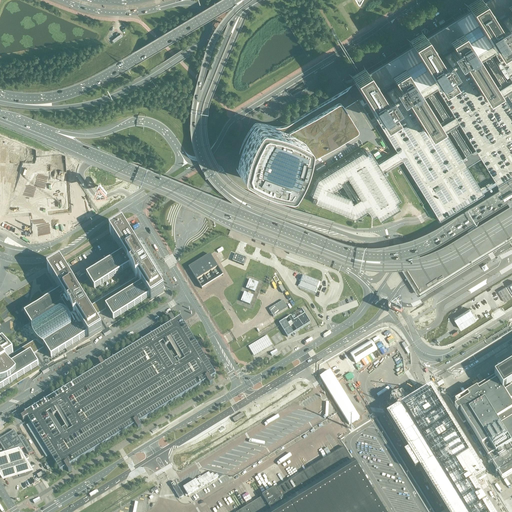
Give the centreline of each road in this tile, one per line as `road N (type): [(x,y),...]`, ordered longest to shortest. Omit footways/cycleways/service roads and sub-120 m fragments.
road 1 (tertiary): [(382,229),(349,229),(240,189),(209,152),(208,100),(242,16),(265,0)]
road 2 (tertiary): [(201,162),(234,117),(423,0)]
road 3 (trunk): [(227,0),(78,92),(15,99)]
road 4 (trunk): [(210,23),(187,52),(103,100),(51,107),(15,99)]
road 5 (unclassified): [(0,409),(188,293)]
road 6 (primary): [(162,180),(205,210),(357,276)]
road 7 (primary): [(348,253),(379,263),(439,258),(511,215)]
road 8 (tertiary): [(219,185),(294,218),(383,238)]
road 9 (unknown): [(55,403),(72,429),(79,425),(73,408),(159,359),(153,344)]
road 10 (primary): [(348,253),(418,250),(506,198)]
road 11 (tertiary): [(255,0),(229,27),(196,131)]
road 12 (primary): [(245,0),(214,36),(196,131)]
road 13 (tertiary): [(6,257),(59,253),(134,203)]
road 14 (primary): [(51,135),(147,122),(178,150)]
road 15 (tertiary): [(130,196),(44,247),(9,246)]
road 16 (tertiary): [(354,318),(244,386)]
road 17 (tertiary): [(258,393),(368,326)]
road 18 (tertiary): [(144,446),(40,511)]
road 19 (tertiary): [(511,185),(407,246)]
